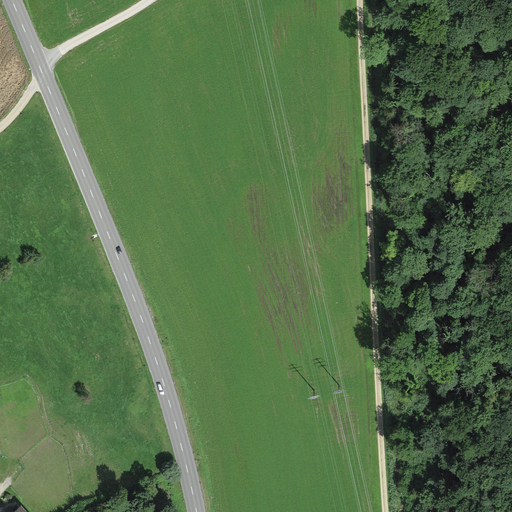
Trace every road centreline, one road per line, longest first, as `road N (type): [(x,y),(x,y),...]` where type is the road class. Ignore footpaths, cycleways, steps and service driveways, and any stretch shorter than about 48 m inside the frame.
road 1 (tertiary): [(197,511),(136,301),(10,0)]
road 2 (track): [(359,0),(383,511)]
road 3 (track): [(142,0),(38,69),(0,128)]
